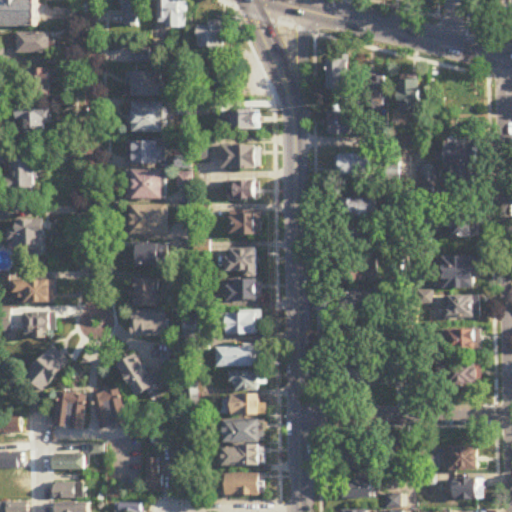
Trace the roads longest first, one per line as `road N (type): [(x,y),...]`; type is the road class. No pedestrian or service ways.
road 1 (tertiary): [(246,0),(278,65),(295,138),(301,511)]
road 2 (residential): [(503,60),(511,418)]
road 3 (residential): [(88,0),(96,327)]
road 4 (secondary): [(285,0),(511,62)]
road 5 (residential): [(301,419),(511,418)]
road 6 (tertiary): [(295,138),(307,6)]
